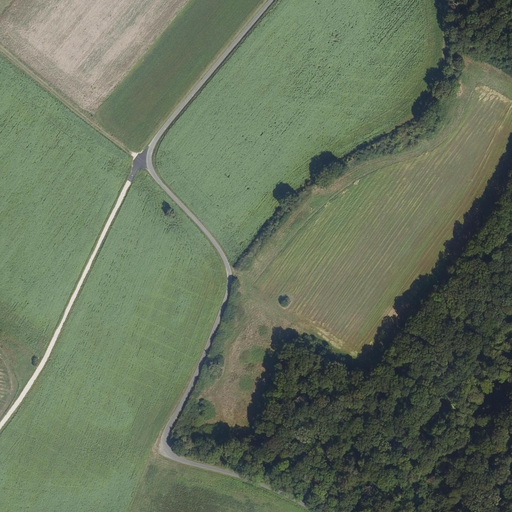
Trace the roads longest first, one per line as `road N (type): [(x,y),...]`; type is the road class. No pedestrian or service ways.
road 1 (tertiary): [(316,511),(181,460),(164,443),(229,280),(216,244),(148,158),(155,138),(271,0)]
road 2 (track): [(148,158),(0,47)]
